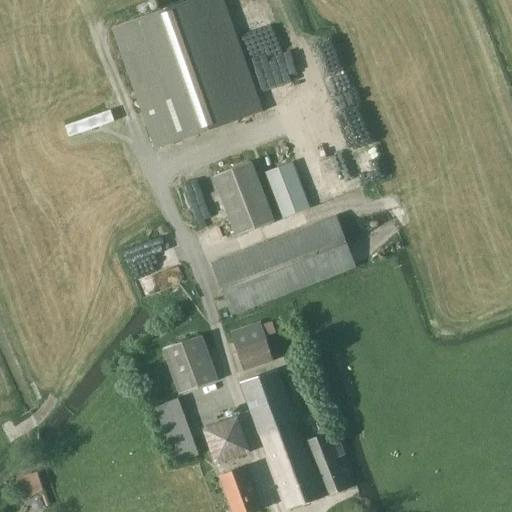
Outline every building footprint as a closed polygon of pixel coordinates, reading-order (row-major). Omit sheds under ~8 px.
[(224,0),(190,0),(112,28),(156,150),(264,111),(224,0)] [(236,237),(246,233),(275,222),(252,162),(213,177),(236,237)] [(282,219),(310,207),(293,162),(264,173),(282,219)] [(232,315),(355,267),(336,217),(212,265),(232,315)] [(276,333),(272,321),(262,325),(261,321),(230,332),(244,372),(274,361),(267,340),(266,337),(276,333)] [(179,395),(219,380),(202,335),(163,350),(179,395)] [(277,370),(240,384),(259,435),(261,435),(289,510),(323,498),(318,483),(323,481),(328,497),(348,489),(338,461),(346,458),(339,440),(331,443),(327,433),(307,441),(319,473),(314,475),(295,422),(296,422),(277,370)] [(177,398),(155,407),(177,464),(199,456),(177,398)] [(239,416),(203,429),(216,465),(252,452),(239,416)] [(233,511),(254,511),(261,510),(245,467),(220,476),(233,511)] [(22,497),(42,491),(38,477),(17,484),(22,497)]
